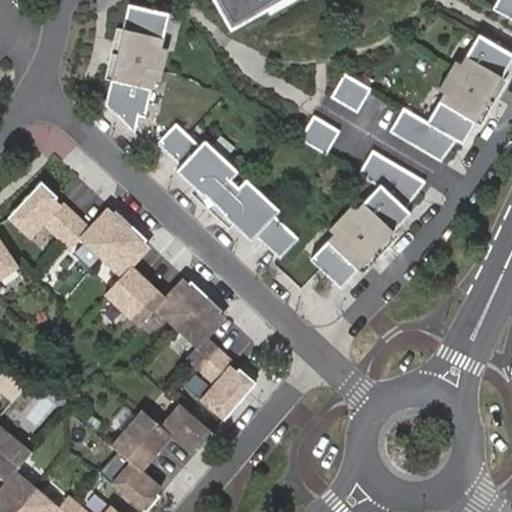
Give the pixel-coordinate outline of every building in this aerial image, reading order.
[(215,0),(232,30),(285,0),(215,0)] [(511,0),(498,0),(493,10),(511,20),(511,0)] [(142,47),(134,73),(117,68),(107,102),(107,103),(138,133),(140,122),(146,120),(157,85),(164,87),(172,55),(165,53),(176,18),(133,6),(127,28),(124,42),(142,47)] [(388,137),(420,157),(440,168),(456,147),(458,149),(464,140),(470,130),(475,121),(478,116),(459,106),(474,83),(491,92),(509,57),(476,38),(458,69),(454,66),(437,97),(442,99),(424,126),(403,113),(388,137)] [(124,42),(117,68),(134,73),(142,47),(124,42)] [(328,102),(355,119),(370,95),(343,78),(342,78),(332,95),(331,96),(328,102)] [(459,106),(478,116),(485,104),(491,92),(474,83),(459,106)] [(296,143),(326,160),(339,137),(313,121),(311,120),(296,143)] [(176,128),(159,146),(182,168),(178,173),(207,201),(222,186),(231,185),(239,178),(203,146),(199,151),(176,128)] [(353,208),(330,232),(334,237),(311,261),(340,288),(367,260),(354,248),(371,230),(384,241),(410,212),(407,210),(426,184),(372,152),(359,175),(381,188),(358,212),(353,208)] [(44,224),(51,217),(45,210),(58,197),(43,181),(27,196),(9,217),(31,238),(44,224)] [(278,216),(245,184),(237,191),(238,201),(223,217),(252,244),(255,240),(279,263),(298,243),(274,220),(278,216)] [(222,186),(207,201),(223,217),(238,201),(237,191),(231,185),(222,186)] [(83,241),(83,240),(93,230),(65,202),(51,217),(44,224),(70,249),(73,252),(83,241)] [(83,241),(104,260),(134,228),(119,213),(105,228),(100,222),(93,230),(83,240),(83,241)] [(123,279),(124,280),(134,269),(141,261),(136,256),(149,242),(134,228),(104,260),(123,279)] [(371,230),(354,248),(367,260),(384,241),(371,230)] [(0,238),(0,277),(19,264),(0,238)] [(157,312),(157,311),(167,300),(148,282),(143,288),(138,284),(144,278),(134,269),(124,280),(123,279),(107,297),(141,329),(157,312)] [(209,298),(193,284),(179,298),(174,293),(167,300),(157,311),(157,312),(179,331),(209,298)] [(198,350),(199,351),(205,344),(216,333),(211,327),(224,313),(209,298),(179,331),(198,350)] [(219,383),(233,367),(205,344),(199,351),(198,350),(185,365),(213,389),(219,383)] [(200,405),(223,425),(255,388),(238,374),(226,389),(219,383),(213,389),(200,405)] [(183,441),(198,454),(212,438),(178,409),(160,430),(160,431),(171,440),(179,447),(183,441)] [(130,465),(141,474),(158,455),(152,450),(156,445),(162,450),(171,440),(160,431),(160,430),(142,414),(111,450),(130,466),(130,465)] [(0,465),(2,468),(0,470),(0,476),(7,483),(17,471),(18,472),(34,454),(0,424),(0,465)] [(112,486),(141,511),(148,511),(159,500),(144,487),(149,481),(141,474),(130,465),(130,466),(112,486)] [(0,511),(19,511),(38,490),(18,472),(17,471),(7,483),(1,491),(6,495),(0,502),(0,511)] [(56,504),(64,493),(47,480),(39,490),(56,504)] [(38,490),(19,511),(57,511),(60,509),(38,490)] [(60,509),(57,511),(85,511),(70,498),(60,509)]
